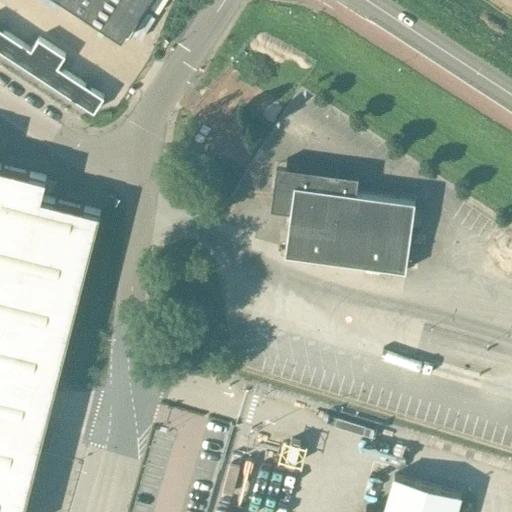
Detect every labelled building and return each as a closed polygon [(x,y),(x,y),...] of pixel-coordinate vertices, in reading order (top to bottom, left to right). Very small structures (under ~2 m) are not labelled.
[(146,0),(65,0),(122,37),(146,0)] [(0,26),(0,48),(95,110),(105,95),(58,65),(66,53),(39,36),(32,47),(0,26)] [(415,198),(356,190),(358,174),(277,163),(273,190),(271,206),(291,209),(285,253),(406,269),(415,198)] [(0,511),(22,511),(100,210),(41,195),(46,177),(0,164),(0,511)] [(456,511),(462,492),(395,473),(383,511),(456,511)]
